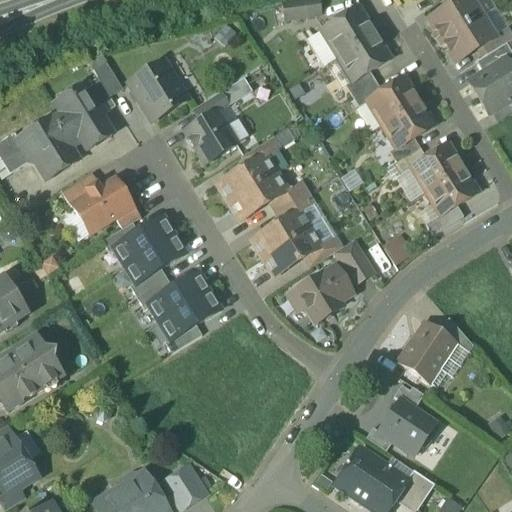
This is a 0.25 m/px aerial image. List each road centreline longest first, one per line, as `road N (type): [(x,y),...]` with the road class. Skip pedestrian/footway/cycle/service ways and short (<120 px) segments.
road 1 (residential): [(340,379),(278,337),(154,154)]
road 2 (residential): [(511,221),(416,283),(340,379)]
road 3 (residential): [(511,183),(411,35)]
road 4 (residential): [(340,379),(270,482)]
